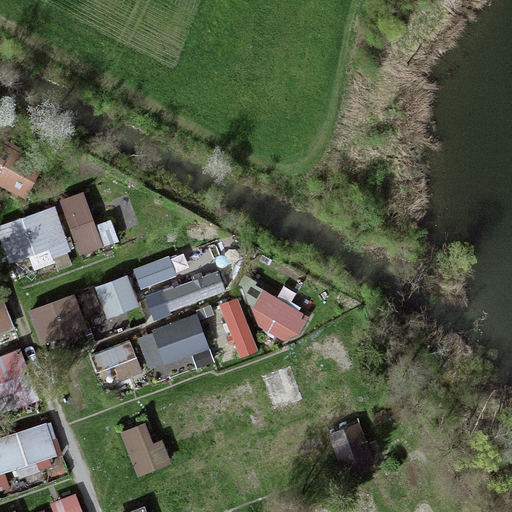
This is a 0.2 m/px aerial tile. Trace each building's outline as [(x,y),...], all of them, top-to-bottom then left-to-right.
[(60,192),(83,248),(108,238),(85,181),(60,192)] [(57,198),(0,214),(0,216),(12,257),(31,252),(33,259),(71,248),(57,198)] [(170,248),(135,261),(143,282),(178,269),(170,248)] [(109,306),(140,293),(127,261),(96,274),(109,306)] [(161,282),(170,305),(227,284),(219,261),(161,282)] [(0,325),(13,322),(2,279),(0,279),(0,325)] [(246,309),(290,335),(307,305),(263,280),(246,309)] [(41,295),(55,329),(89,314),(75,281),(41,295)] [(239,349),(259,342),(239,288),(219,296),(239,349)] [(197,313),(152,329),(153,332),(139,338),(149,367),(163,362),(164,364),(193,354),(210,348),(197,313)] [(131,331),(91,343),(96,360),(136,347),(131,331)] [(0,344),(0,403),(41,388),(21,336),(0,344)] [(210,348),(193,354),(197,367),(206,364),(214,361),(210,348)] [(154,409),(122,419),(137,467),(169,457),(154,409)] [(0,425),(0,464),(60,446),(49,411),(0,425)] [(342,470),(375,463),(365,414),(331,421),(342,470)] [(55,511),(88,511),(82,484),(51,491),(55,511)] [(0,511),(21,511),(18,500),(0,505),(0,511)]
